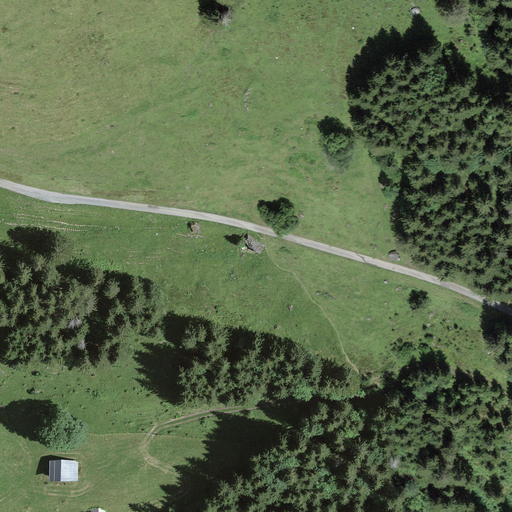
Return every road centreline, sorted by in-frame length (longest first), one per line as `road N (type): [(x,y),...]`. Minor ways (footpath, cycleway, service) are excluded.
road 1 (unclassified): [(0,182),(258,228),(511,311)]
road 2 (track): [(318,401),(290,399),(159,428),(150,451),(180,468),(188,486),(151,511)]
